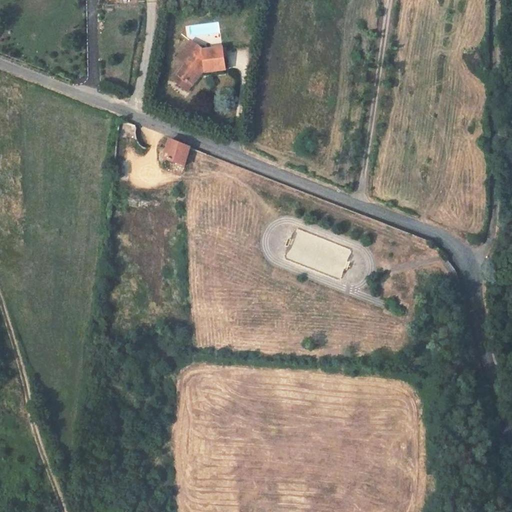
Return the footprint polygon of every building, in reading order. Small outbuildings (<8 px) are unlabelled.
[(206,53),(200,48),(186,64),(190,67),(181,77),(195,89),(204,78),(204,72),(209,72),(209,75),(228,73),(226,51),(206,53)] [(190,67),(186,64),(173,80),(191,94),(195,89),(181,77),(190,67)] [(136,138),(138,129),(123,123),(121,138),(140,146),(136,138)] [(168,140),(162,158),(184,166),(190,147),(168,140)] [(119,150),(118,159),(126,161),(127,153),(119,150)] [(341,277),(351,248),(298,230),(288,259),(341,277)]
